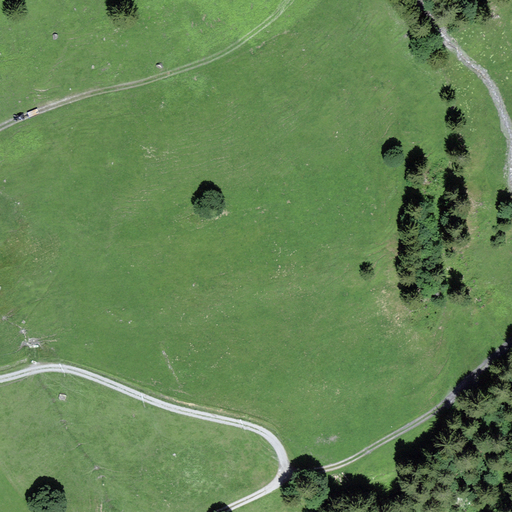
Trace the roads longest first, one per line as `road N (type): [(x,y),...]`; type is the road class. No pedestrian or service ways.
road 1 (track): [(219,511),(282,476),(281,453),(258,428),(72,370),(0,376)]
road 2 (track): [(244,0),(238,32),(210,56),(0,128)]
road 3 (track): [(511,341),(410,426),(347,461),(282,476)]
